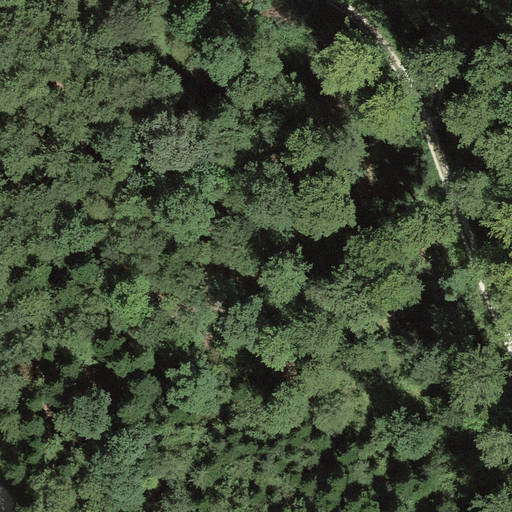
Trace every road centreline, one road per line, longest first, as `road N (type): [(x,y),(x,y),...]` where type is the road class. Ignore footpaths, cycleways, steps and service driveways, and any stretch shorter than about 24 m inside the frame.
road 1 (track): [(511,345),(427,120),(474,45),(511,27)]
road 2 (track): [(427,120),(384,39),(341,0)]
